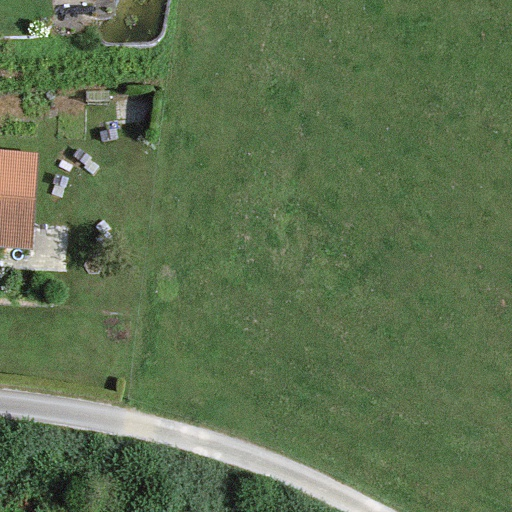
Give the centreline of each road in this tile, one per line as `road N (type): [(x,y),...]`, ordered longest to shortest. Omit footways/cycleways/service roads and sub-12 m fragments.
road 1 (track): [(125,422),(249,455),(376,511)]
road 2 (residential): [(0,401),(125,422)]
